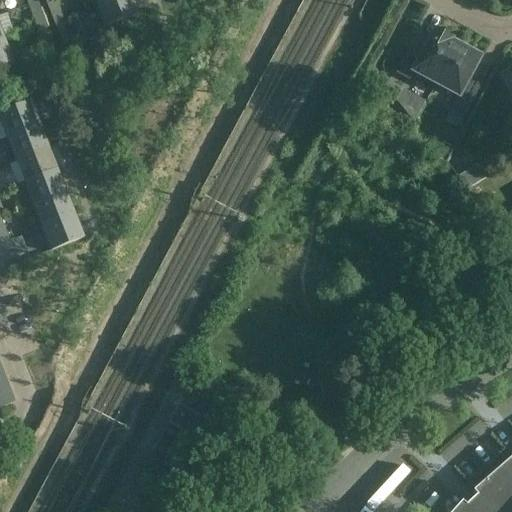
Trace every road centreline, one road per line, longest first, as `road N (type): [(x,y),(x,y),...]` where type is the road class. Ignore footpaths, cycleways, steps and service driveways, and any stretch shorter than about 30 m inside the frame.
road 1 (unclassified): [(306,511),(405,416),(511,355)]
road 2 (residential): [(0,441),(30,413),(0,323)]
